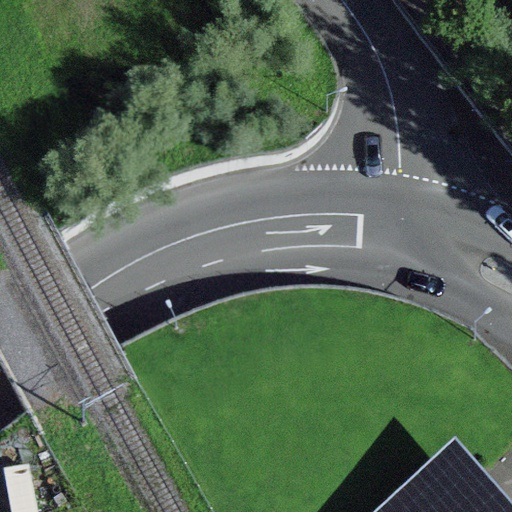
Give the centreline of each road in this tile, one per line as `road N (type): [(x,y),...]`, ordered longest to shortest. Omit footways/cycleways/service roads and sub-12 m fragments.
road 1 (primary): [(0,367),(112,273),(160,248),(287,222),(348,219),(402,228)]
road 2 (residential): [(342,0),(388,78),(402,228)]
road 3 (primary): [(402,228),(511,277)]
